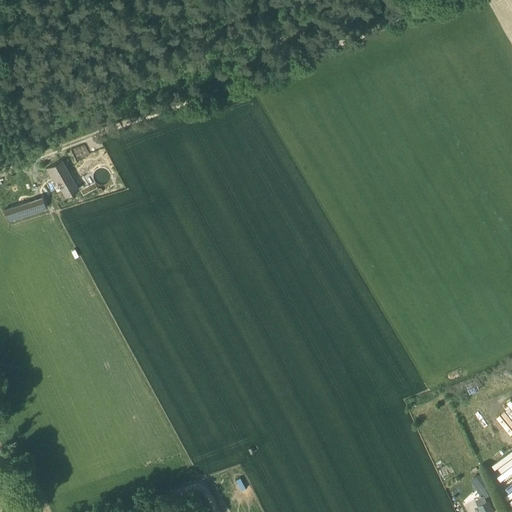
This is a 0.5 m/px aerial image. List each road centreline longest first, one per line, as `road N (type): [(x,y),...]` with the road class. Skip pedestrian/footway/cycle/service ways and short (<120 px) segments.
road 1 (track): [(0,171),(422,6),(456,0)]
road 2 (track): [(200,483),(55,211)]
